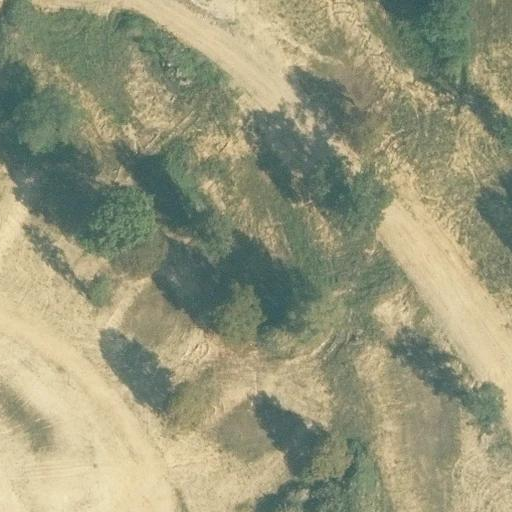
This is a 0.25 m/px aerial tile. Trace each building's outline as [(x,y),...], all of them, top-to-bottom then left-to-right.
[(373,98),(318,0),(287,0),(277,5),(339,116),(373,98)] [(511,0),(501,0),(500,87),(511,86),(511,0)] [(142,123),(86,10),(51,27),(107,140),(142,123)] [(384,114),(408,168),(444,153),(420,98),(384,114)] [(313,266),(278,142),(241,152),(276,276),(313,266)] [(436,178),(486,297),(511,286),(511,259),(472,163),(436,178)] [(34,170),(0,265),(0,275),(36,288),(73,184),(34,170)] [(101,345),(134,367),(181,297),(148,274),(101,345)] [(458,450),(432,321),(394,329),(419,457),(458,450)] [(0,426),(38,457),(66,422),(0,368),(0,426)] [(191,452),(222,479),(279,416),(248,388),(191,452)] [(454,511),(454,497),(414,498),(414,511),(454,511)]
